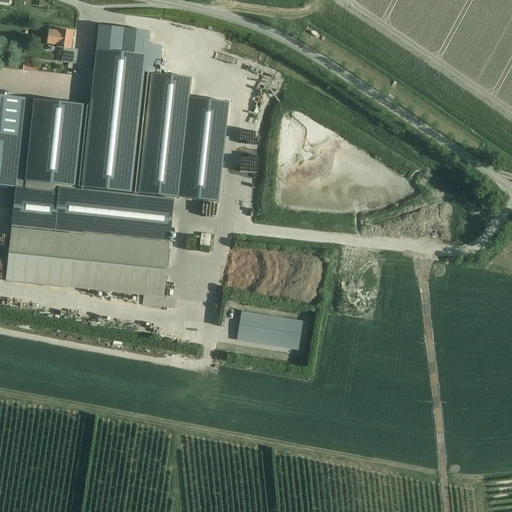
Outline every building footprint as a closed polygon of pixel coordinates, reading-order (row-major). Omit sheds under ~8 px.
[(0,95),(0,186),(16,188),(11,226),(69,233),(69,235),(84,236),(84,233),(170,242),(174,199),(60,186),(60,183),(135,192),(149,74),(153,37),(123,34),(124,26),(94,23),(84,115),(67,113),(68,103),(0,95)] [(71,49),(73,32),(59,30),(59,32),(49,30),(47,44),(57,46),(57,47),(64,48),(62,62),(76,64),(78,50),(71,49)] [(25,52),(27,32),(14,31),(13,51),(25,52)] [(229,52),(227,57),(246,63),(248,59),(229,52)] [(149,74),(135,192),(217,202),(218,202),(229,103),(228,103),(189,98),(191,78),(160,75),(149,74)] [(198,239),(208,240),(209,228),(199,227),(198,239)] [(11,228),(6,281),(164,298),(169,245),(84,236),(69,235),(11,228)] [(242,312),(237,340),(298,350),(302,322),(242,312)]
